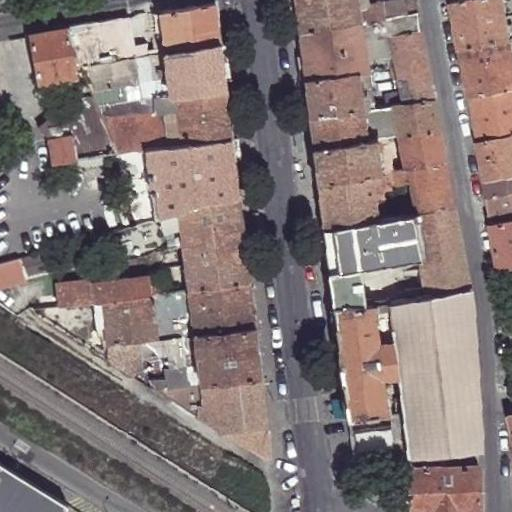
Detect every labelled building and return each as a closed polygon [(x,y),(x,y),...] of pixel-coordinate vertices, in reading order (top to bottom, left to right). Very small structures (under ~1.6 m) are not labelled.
[(294,0),(298,30),(358,21),(357,9),(355,0),(294,0)] [(357,9),(358,21),(361,21),(375,18),(383,16),(380,1),(380,0),(379,0),(361,3),(362,8),(357,9)] [(383,16),(385,15),(416,10),(414,0),(385,0),(380,1),(383,16)] [(452,0),(457,28),(460,48),(509,38),(507,30),(501,0),(452,0)] [(160,10),(163,34),(163,40),(164,51),(219,42),(214,1),(160,10)] [(160,10),(150,11),(152,31),(156,31),(157,35),(163,34),(160,10)] [(385,15),(389,32),(418,27),(416,10),(385,15)] [(126,15),(67,27),(69,33),(81,65),(99,61),(122,58),(134,56),(132,45),(126,15)] [(383,34),(389,32),(385,15),(383,16),(375,18),(376,27),(381,26),(383,34)] [(361,21),(367,67),(394,63),(389,32),(383,34),(381,26),(376,27),(375,18),(361,21)] [(298,30),(304,78),(356,69),(367,67),(361,21),(358,21),(298,30)] [(69,33),(67,27),(28,34),(37,83),(78,76),(69,33)] [(389,32),(394,63),(423,57),(418,27),(389,32)] [(511,52),(509,38),(460,48),(465,72),(468,94),(511,86),(511,52)] [(152,41),(146,42),(147,54),(164,51),(163,40),(152,41)] [(146,42),(132,45),(134,56),(147,54),(146,42)] [(225,86),(219,42),(164,51),(168,76),(170,94),(175,93),(225,86)] [(147,54),(134,56),(122,58),(124,81),(168,76),(164,51),(147,54)] [(398,78),(427,73),(423,57),(394,63),(398,78)] [(170,94),(168,76),(124,81),(122,58),(99,61),(109,101),(120,100),(170,94)] [(99,61),(81,65),(93,94),(97,103),(109,101),(99,61)] [(356,69),(361,108),(373,106),(368,79),(368,73),(367,67),(356,69)] [(304,78),(309,115),(361,108),(356,69),(304,78)] [(399,90),(429,84),(427,73),(398,78),(399,90)] [(402,102),(432,98),(429,84),(399,90),(402,102)] [(231,136),(225,86),(175,93),(177,107),(181,142),(231,136)] [(511,86),(468,94),(473,117),(477,141),(511,134),(511,86)] [(177,107),(175,93),(170,94),(120,100),(122,114),(177,107)] [(97,103),(93,94),(67,99),(69,107),(69,108),(76,132),(105,126),(101,117),(100,114),(97,103)] [(398,134),(437,126),(432,98),(402,102),(391,103),(393,114),(398,134)] [(69,107),(67,99),(56,101),(57,109),(69,107)] [(120,100),(109,101),(97,103),(100,114),(101,117),(122,114),(120,100)] [(385,114),(393,114),(391,103),(384,104),(385,114)] [(181,142),(177,107),(122,114),(101,117),(105,126),(115,151),(181,142)] [(309,115),(313,147),(365,138),(364,123),(361,108),(309,115)] [(46,138),(62,135),(60,122),(54,123),(49,116),(35,125),(46,138)] [(115,151),(105,126),(76,132),(62,135),(46,138),(50,163),(103,153),(115,151)] [(408,166),(444,160),(437,126),(398,134),(404,167),(408,166)] [(511,134),(477,141),(481,163),(483,178),(511,172),(511,134)] [(115,151),(137,221),(177,210),(194,202),(238,196),(231,136),(181,142),(115,151)] [(374,137),(379,171),(391,169),(387,141),(382,142),(382,136),(374,137)] [(313,147),(317,182),(370,173),(379,171),(374,137),(371,138),(365,138),(313,147)] [(104,162),(103,153),(50,163),(51,171),(104,162)] [(415,213),(453,206),(444,160),(408,166),(410,182),(413,204),(415,213)] [(410,182),(408,166),(404,167),(392,169),(394,184),(396,183),(402,182),(410,182)] [(485,187),(486,196),(511,190),(511,172),(483,178),(485,187)] [(317,182),(323,228),(376,219),(375,210),(370,173),(317,182)] [(511,190),(486,196),(496,250),(498,263),(511,260),(511,190)] [(245,243),(238,196),(194,202),(177,210),(182,245),(188,288),(249,280),(248,270),(245,243)] [(413,213),(415,213),(413,204),(375,210),(376,219),(413,213)] [(424,292),(469,285),(465,268),(462,249),(458,228),(453,206),(415,213),(413,213),(418,255),(419,263),(421,272),(422,283),(424,292)] [(182,245),(177,210),(137,221),(137,224),(105,232),(112,262),(168,247),(182,245)] [(323,228),(328,270),(351,267),(418,255),(413,213),(376,219),(323,228)] [(0,284),(25,279),(19,256),(0,261),(0,284)] [(511,260),(498,263),(501,278),(511,276),(511,260)] [(421,272),(419,263),(412,264),(413,274),(421,272)] [(328,270),(333,305),(355,302),(351,267),(328,270)] [(148,292),(163,291),(161,272),(91,281),(93,299),(101,298),(148,292)] [(93,299),(91,281),(90,277),(56,282),(58,303),(61,303),(93,299)] [(253,318),(249,280),(188,288),(190,312),(194,332),(254,325),(253,318)] [(404,295),(424,292),(422,283),(403,286),(404,295)] [(404,295),(389,297),(402,411),(408,456),(409,456),(470,449),(479,449),(469,285),(424,292),(404,295)] [(190,312),(188,288),(163,291),(148,292),(151,317),(190,312)] [(151,317),(148,292),(101,298),(106,342),(139,338),(153,337),(152,329),(151,317)] [(355,302),(333,305),(347,418),(388,413),(402,411),(389,297),(371,299),(355,302)] [(260,374),(254,325),(194,332),(196,348),(200,381),(260,374)] [(164,328),(152,329),(153,337),(165,335),(164,328)] [(196,348),(194,332),(165,335),(153,337),(139,338),(141,354),(196,348)] [(139,338),(106,342),(107,359),(131,373),(142,367),(141,354),(139,338)] [(165,385),(187,382),(185,363),(163,366),(165,385)] [(266,417),(260,374),(200,381),(203,402),(197,403),(198,416),(220,429),(237,427),(266,424),(266,417)] [(184,406),(200,381),(187,382),(165,385),(153,387),(184,406)] [(392,452),(363,455),(363,461),(379,459),(400,458),(407,456),(408,456),(402,411),(388,413),(392,452)] [(263,457),(270,456),(266,424),(237,427),(220,429),(231,437),(263,457)] [(472,463),(470,449),(409,456),(410,465),(472,463)] [(410,465),(409,456),(408,456),(407,456),(400,458),(379,459),(379,470),(410,468),(410,465)] [(358,472),(362,472),(379,470),(379,459),(363,461),(357,462),(358,472)] [(0,511),(62,511),(68,504),(0,462),(0,511)] [(478,507),(477,463),(472,463),(410,465),(410,468),(411,509),(449,508),(478,507)]
